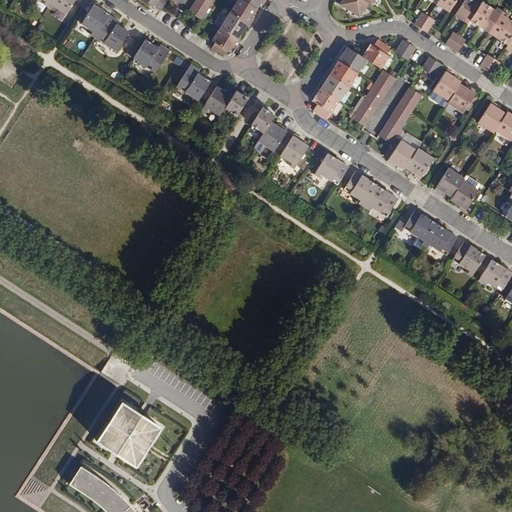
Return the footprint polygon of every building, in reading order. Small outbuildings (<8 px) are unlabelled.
[(33,0),(47,9),(52,0),(33,0)] [(52,0),(47,9),(53,13),(55,10),(64,15),(74,0),(52,0)] [(158,0),(139,0),(153,9),(155,5),(158,0)] [(161,9),(166,0),(158,0),(155,5),(161,9)] [(201,21),(213,0),(196,0),(188,13),(201,21)] [(237,0),(229,14),(247,26),(249,27),(253,21),(251,20),(258,10),(242,0),(237,0)] [(266,0),(242,0),(258,10),(263,1),(265,3),(266,0)] [(368,3),(363,0),(341,0),(339,4),(359,16),(368,3)] [(438,0),(437,3),(449,11),(456,1),(456,0),(438,0)] [(467,23),(469,19),(479,5),(473,2),(473,0),(472,0),(464,0),(455,15),(467,23)] [(480,25),(491,8),(491,7),(485,3),(484,4),(481,1),(479,5),(469,19),(479,26),(480,25)] [(93,39),(108,16),(109,16),(99,10),(100,7),(93,3),(79,25),(89,32),(87,35),(93,39)] [(489,31),(502,11),(496,7),(494,10),(491,8),(480,25),(489,31)] [(508,14),(502,11),(489,31),(498,37),(509,20),(506,18),(508,14)] [(414,24),(420,28),(429,16),(422,12),(414,24)] [(242,35),(247,26),(229,14),(219,29),(220,30),(239,42),(243,36),(242,35)] [(108,16),(93,39),(115,54),(128,34),(115,26),(118,22),(108,16)] [(429,16),(420,28),(427,32),(435,20),(429,16)] [(498,38),(507,44),(511,36),(511,20),(510,19),(509,20),(498,37),(498,38)] [(232,55),(239,42),(220,30),(212,42),(215,44),(211,50),(223,58),(227,52),(232,55)] [(451,48),(459,36),(453,32),(445,44),(451,48)] [(466,40),(459,36),(451,48),(458,53),(466,40)] [(362,57),(366,60),(380,69),(389,57),(384,54),(389,48),(377,40),(373,46),(369,44),(365,50),(366,52),(362,57)] [(415,48),(403,40),(395,52),(394,52),(407,61),(415,48)] [(158,49),(145,41),(132,60),(155,74),(169,52),(160,46),(158,49)] [(358,74),(366,60),(362,57),(346,47),(338,61),(357,73),(358,74)] [(479,67),(485,71),(493,58),(487,54),(479,67)] [(421,69),(427,73),(435,61),(429,57),(421,69)] [(493,58),(485,71),(492,75),(500,63),(493,58)] [(331,77),(349,88),(353,81),(353,80),(357,73),(338,61),(335,65),(334,65),(328,74),(329,75),(331,77)] [(435,61),(427,73),(433,77),(441,65),(435,61)] [(189,96),(201,76),(198,74),(200,71),(190,65),(176,88),(189,96)] [(448,100),(459,84),(460,82),(451,76),(452,73),(446,70),(433,90),(434,91),(431,96),(431,98),(444,106),(447,103),(448,100)] [(395,79),(383,71),(374,84),(352,119),(364,127),(395,79)] [(344,95),(349,88),(331,77),(329,75),(320,89),(338,101),(339,101),(343,95),(344,95)] [(210,82),(201,76),(189,96),(197,102),(201,97),(207,86),(210,82)] [(469,90),(459,84),(448,100),(447,103),(463,112),(476,92),(470,88),(469,90)] [(212,92),(213,90),(207,86),(201,97),(206,100),(208,98),(212,92)] [(224,109),(234,94),(228,91),(226,93),(217,87),(215,91),(208,101),(203,109),(209,113),(211,110),(220,116),(224,109)] [(421,96),(409,88),(377,136),(390,144),(421,96)] [(338,101),(320,89),(316,95),(315,94),(311,100),(317,104),(313,111),(325,119),(328,113),(330,114),(338,101)] [(208,98),(206,100),(208,101),(215,91),(213,90),(212,92),(208,98)] [(224,109),(230,112),(230,114),(236,117),(248,99),(242,95),(241,95),(236,92),(234,94),(224,109)] [(494,130),(505,114),(495,107),(497,105),(491,101),(478,122),(493,132),(494,130)] [(250,126),(262,133),(270,122),(273,116),(262,108),(250,126)] [(505,114),(494,130),(511,141),(511,138),(511,114),(507,111),(505,114)] [(279,128),(270,122),(262,133),(255,145),(261,149),(264,146),(273,151),(282,138),(287,130),(281,126),(279,128)] [(299,138),(293,134),(288,141),(279,156),(287,161),(285,165),(293,170),(308,146),(298,140),(299,138)] [(404,170),(405,168),(416,151),(400,141),(386,162),(392,166),(394,163),(404,170)] [(416,151),(405,168),(414,174),(413,176),(419,180),(433,159),(417,149),(416,151)] [(342,163),(327,154),(320,164),(313,175),(320,179),(322,176),(331,181),(333,178),(339,182),(346,171),(340,166),(342,163)] [(451,198),(462,181),(463,179),(448,169),(434,190),(440,194),(441,192),(451,198)] [(356,203),(362,207),(376,185),(361,176),(359,179),(353,174),(348,181),(345,186),(352,191),(350,194),(358,199),(356,203)] [(478,191),(462,181),(451,198),(450,200),(459,206),(458,208),(464,213),(478,191)] [(376,185),(362,207),(368,211),(371,207),(380,213),(381,210),(388,214),(396,202),(389,198),(391,195),(376,185)] [(422,245),(436,223),(421,214),(418,217),(412,213),(407,221),(405,225),(412,230),(409,233),(418,239),(416,242),(422,245)] [(436,223),(422,245),(428,249),(430,246),(438,252),(440,249),(447,253),(455,241),(448,237),(450,233),(436,223)] [(468,249),(461,245),(457,252),(453,257),(459,261),(457,264),(466,270),(463,273),(470,277),(475,270),(478,265),(480,263),(483,259),(485,255),(470,246),(468,249)] [(483,259),(480,263),(487,267),(490,263),(483,259)] [(506,269),(492,260),(490,263),(487,267),(482,275),(477,282),(483,286),(485,283),(494,288),(496,286),(502,290),(511,277),(504,273),(506,269)] [(482,275),(487,267),(480,263),(478,265),(475,270),(482,275)] [(511,288),(508,286),(502,295),(506,298),(505,300),(511,304),(511,288)] [(160,427),(122,402),(97,441),(135,465),(160,427)] [(91,473),(80,467),(70,484),(78,489),(93,499),(99,504),(107,511),(135,511),(130,506),(112,488),(91,473)]
